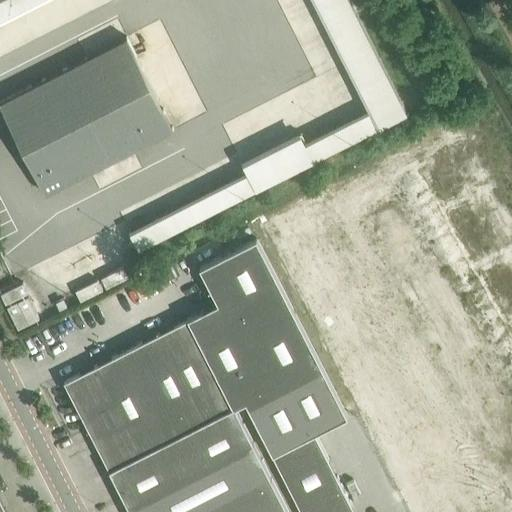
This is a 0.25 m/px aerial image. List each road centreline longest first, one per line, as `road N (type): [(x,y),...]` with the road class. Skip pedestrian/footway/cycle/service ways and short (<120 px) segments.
road 1 (unknown): [(0,369),(200,265)]
road 2 (unclassified): [(72,511),(0,369)]
